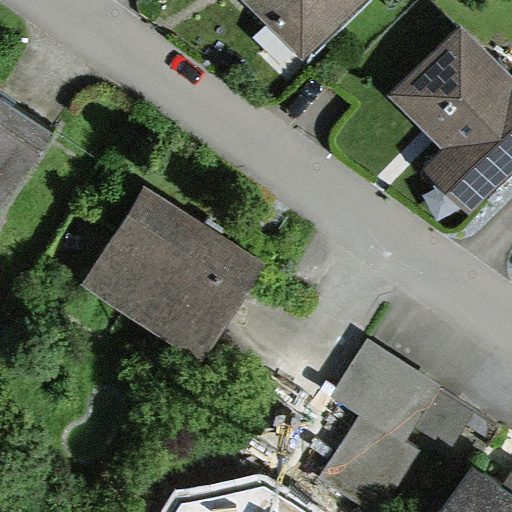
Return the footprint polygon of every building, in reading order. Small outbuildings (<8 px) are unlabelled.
[(256,0),(302,46),(349,0),(256,0)] [(473,200),(511,159),(511,65),(461,18),(394,89),(446,138),(427,157),(473,200)] [(0,201),(54,123),(0,86),(0,201)] [(200,347),(260,252),(146,181),(86,275),(200,347)] [(441,379),(368,333),(333,389),(363,408),(321,474),(377,509),(418,445),(405,437),(416,420),(449,441),(472,405),(438,384),(441,379)] [(511,511),(511,474),(474,449),(431,511),(511,511)] [(231,511),(186,484),(168,511),(231,511)]
